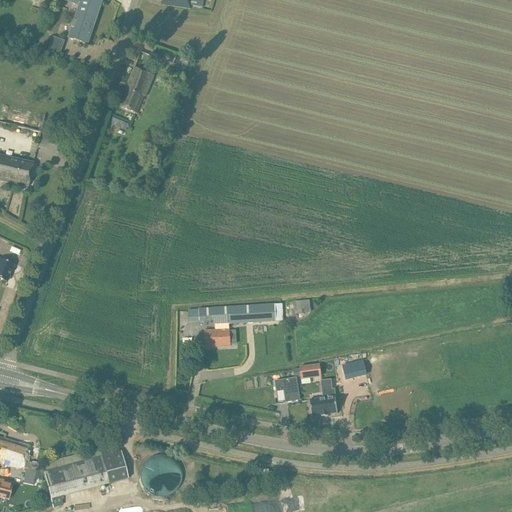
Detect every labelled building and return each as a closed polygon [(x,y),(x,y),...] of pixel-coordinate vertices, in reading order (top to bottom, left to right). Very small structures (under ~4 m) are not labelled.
[(103,0),(60,0),(79,6),(68,39),(88,45),(103,0)] [(191,10),(191,0),(162,0),(161,5),(191,10)] [(65,41),(53,37),(48,51),(60,55),(65,41)] [(156,69),(150,67),(148,72),(135,68),(127,90),(128,90),(122,108),(137,114),(144,96),(145,96),(156,69)] [(33,163),(0,155),(0,181),(28,188),(33,163)] [(0,279),(7,282),(13,265),(0,260),(0,279)] [(311,312),(310,300),(294,301),(295,314),(311,312)] [(276,322),(275,305),(199,309),(200,321),(214,320),(215,331),(205,332),(206,348),(230,346),(229,331),(229,325),(276,322)] [(363,362),(342,367),(345,380),(366,375),(363,362)] [(320,365),(299,367),(300,369),(301,377),(301,379),(321,376),(320,365)] [(296,378),(275,382),(277,392),(284,391),(286,403),(300,400),(296,378)] [(324,398),(309,400),(312,417),(321,415),(321,417),(328,416),(328,415),(336,413),(337,413),(337,414),(334,390),(323,392),(324,398)] [(0,452),(0,451),(0,464),(23,469),(38,464),(38,463),(31,462),(24,461),(27,450),(17,447),(18,443),(4,439),(2,445),(4,445),(2,452),(0,452)] [(112,454),(110,446),(41,464),(50,499),(127,479),(120,452),(112,454)] [(140,485),(167,494),(178,463),(151,454),(140,485)] [(38,467),(38,464),(23,469),(25,469),(23,484),(33,486),(36,471),(37,471),(38,471),(38,467)] [(0,498),(8,500),(13,483),(0,480),(0,498)]
